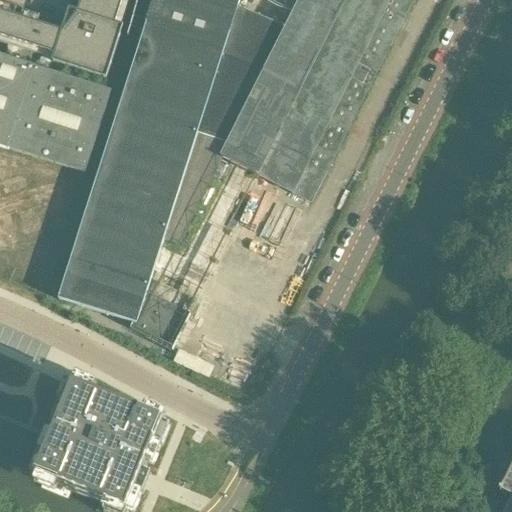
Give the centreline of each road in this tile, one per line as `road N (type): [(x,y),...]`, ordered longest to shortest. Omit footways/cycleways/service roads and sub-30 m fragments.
road 1 (unclassified): [(261,444),(485,0)]
road 2 (unclassified): [(261,444),(0,312)]
